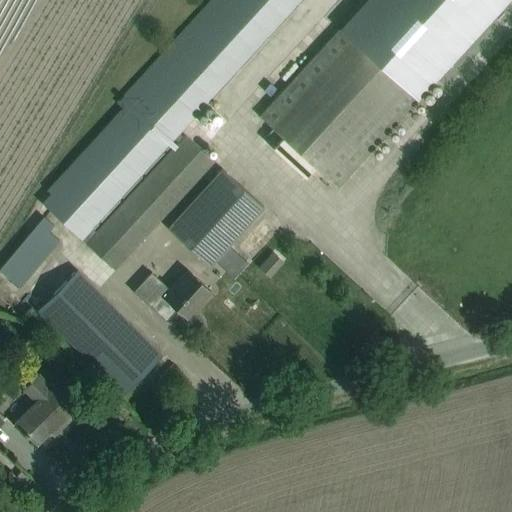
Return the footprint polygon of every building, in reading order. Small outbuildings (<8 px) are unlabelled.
[(208,0),(140,75),(150,83),(42,202),(114,268),(184,192),(213,160),(180,130),(299,0),(208,0)] [(367,0),(260,117),(334,185),(503,0),(367,0)] [(208,265),(262,206),(221,168),(219,170),(166,227),(208,265)] [(0,267),(0,272),(19,288),(56,243),(45,235),(53,225),(43,216),(0,267)] [(76,269),(36,309),(121,393),(160,354),(157,351),(143,336),(76,269)] [(187,270),(169,289),(150,272),(132,292),(165,321),(175,309),(185,318),(210,291),(187,270)] [(77,410),(63,396),(52,385),(50,387),(38,375),(23,389),(35,402),(15,422),(36,443),(49,430),(48,429),(53,425),(57,429),(77,410)]
